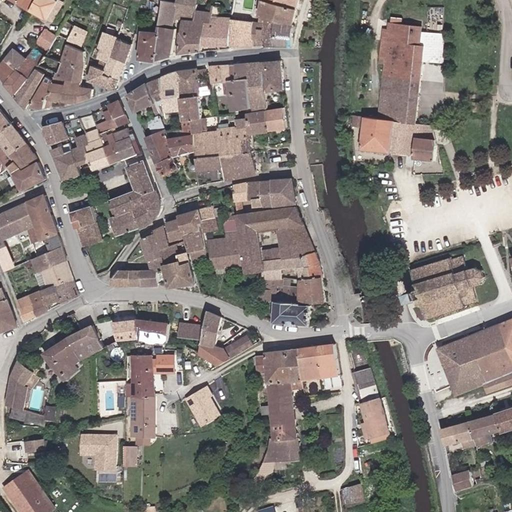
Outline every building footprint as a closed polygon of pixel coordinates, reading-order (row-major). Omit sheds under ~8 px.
[(57,0),(35,0),(34,3),(50,13),(57,0)] [(179,0),(164,0),(162,28),(160,55),(173,51),(178,25),(175,24),(177,13),(179,0)] [(198,4),(198,0),(179,0),(177,13),(185,14),(196,16),(198,4)] [(205,40),(231,41),(230,14),(217,12),(219,1),(214,0),(213,5),(209,17),(204,17),(205,40)] [(262,15),(260,20),(273,22),(275,18),(295,23),(302,0),(264,0),(260,15),(262,15)] [(213,5),(198,4),(196,16),(185,14),(181,49),(205,46),(205,40),(204,17),(209,17),(213,5)] [(0,43),(15,18),(0,8),(0,43)] [(92,24),(71,13),(68,18),(68,19),(66,22),(62,28),(86,37),(92,24)] [(257,20),(234,15),(230,14),(231,41),(256,41),(257,20)] [(271,41),(273,22),(260,20),(257,20),(256,41),(271,41)] [(295,26),(273,22),(271,41),(294,43),(295,26)] [(391,22),(390,41),(422,43),(424,25),(391,22)] [(54,42),(61,30),(49,24),(42,36),(54,42)] [(107,44),(105,48),(108,49),(117,53),(121,38),(123,29),(108,24),(103,43),(107,44)] [(160,57),(160,55),(162,28),(145,26),(142,55),(160,57)] [(121,38),(117,53),(129,57),(137,34),(123,29),(121,38)] [(73,76),(81,79),(88,57),(90,44),(84,42),(78,39),(77,38),(73,37),(72,36),(72,37),(66,50),(65,54),(65,55),(64,56),(63,60),(60,65),(58,71),(62,72),(64,73),(70,75),(73,76)] [(386,58),(385,76),(405,79),(407,62),(426,62),(428,44),(422,43),(390,41),(383,40),(382,57),(386,58)] [(40,67),(41,66),(44,60),(46,57),(48,53),(50,50),(37,41),(30,51),(20,65),(7,54),(0,67),(3,72),(19,91),(40,67)] [(18,41),(7,54),(20,65),(30,51),(18,41)] [(102,61),(110,66),(117,53),(108,49),(102,61)] [(121,75),(129,57),(117,53),(110,66),(109,69),(121,75)] [(250,59),(256,101),(257,104),(270,103),(269,87),(286,85),(286,80),(283,56),(250,59)] [(116,84),(121,75),(109,69),(110,66),(102,61),(98,59),(91,72),(116,84)] [(237,104),(249,102),(256,101),(250,59),(239,59),(212,62),(215,78),(227,77),(234,77),(235,87),(237,104)] [(407,62),(405,79),(425,81),(426,62),(407,62)] [(180,67),(184,93),(204,90),(200,72),(208,71),(207,63),(180,67)] [(28,102),(48,69),(46,68),(41,66),(40,67),(19,91),(27,102),(28,102)] [(172,70),(150,79),(161,111),(169,109),(170,112),(187,110),(184,93),(180,67),(172,70)] [(64,73),(62,72),(58,71),(57,73),(56,76),(54,81),(52,85),(46,100),(45,104),(53,102),(55,95),(67,96),(70,85),(72,80),(73,76),(70,75),(64,73)] [(31,102),(45,104),(46,100),(52,85),(54,81),(56,76),(53,74),(51,77),(47,75),(31,102)] [(81,81),(81,79),(73,76),(72,80),(70,85),(67,96),(76,96),(81,81)] [(425,81),(405,79),(385,76),(380,119),(396,120),(420,123),(423,94),(425,81)] [(234,77),(227,77),(228,88),(235,87),(234,77)] [(76,96),(75,97),(83,95),(87,93),(93,92),(95,83),(81,79),(81,81),(76,96)] [(152,132),(167,126),(161,111),(150,79),(130,91),(137,108),(152,102),(156,113),(147,117),(152,132)] [(187,110),(188,115),(208,113),(204,90),(184,93),(187,110)] [(108,117),(115,114),(126,110),(123,103),(121,96),(111,98),(109,100),(111,105),(104,108),(107,114),(108,117)] [(0,129),(13,120),(0,101),(0,129)] [(290,126),(287,104),(268,106),(270,128),(290,126)] [(253,130),(270,128),(268,106),(250,109),(250,112),(252,123),(253,130)] [(129,118),(126,110),(115,114),(118,123),(129,118)] [(199,129),(224,126),(221,112),(216,112),(208,113),(188,115),(190,131),(199,129)] [(111,125),(108,117),(107,114),(96,119),(98,124),(100,129),(111,125)] [(365,126),(366,117),(354,116),(354,121),(354,125),(365,126)] [(68,132),(64,120),(63,117),(51,120),(48,123),(46,126),(51,139),(68,132)] [(363,149),(393,152),(396,120),(380,119),(366,117),(365,126),(363,149)] [(21,142),(27,139),(15,122),(13,120),(0,129),(0,144),(2,143),(3,143),(7,148),(8,149),(8,150),(9,150),(9,151),(11,150),(16,146),(20,143),(21,142)] [(433,124),(420,123),(396,120),(393,152),(417,154),(417,157),(434,159),(438,143),(433,124)] [(112,129),(122,155),(142,148),(132,126),(130,127),(128,123),(112,129)] [(200,159),(224,155),(255,149),(253,130),(252,123),(239,124),(224,126),(199,129),(199,149),(200,159)] [(98,124),(85,129),(88,138),(101,134),(100,129),(98,124)] [(101,134),(110,159),(122,155),(112,129),(112,128),(111,125),(100,129),(101,134)] [(157,160),(175,153),(169,133),(167,126),(152,132),(147,133),(157,160)] [(64,176),(66,175),(82,170),(78,159),(91,154),(86,139),(88,138),(85,129),(76,132),(77,139),(71,141),(69,137),(53,143),(64,176)] [(199,149),(199,129),(190,131),(169,133),(175,153),(199,149)] [(101,134),(88,138),(86,139),(91,154),(94,165),(107,160),(110,159),(101,134)] [(0,165),(2,168),(3,169),(12,163),(17,170),(24,185),(29,183),(35,180),(40,177),(47,174),(48,174),(46,170),(43,164),(40,159),(36,161),(35,158),(39,155),(38,153),(27,139),(21,142),(20,143),(16,146),(11,150),(9,151),(9,150),(8,150),(8,149),(7,148),(3,143),(2,143),(0,144),(0,165)] [(226,177),(257,171),(255,149),(224,155),(226,177)] [(157,160),(163,173),(180,165),(175,153),(157,160)] [(137,186),(111,196),(116,213),(113,214),(118,231),(146,222),(153,217),(158,211),(160,206),(160,202),(145,155),(128,161),(136,184),(136,185),(137,186)] [(201,182),(226,177),(224,155),(200,159),(200,164),(195,166),(195,167),(195,168),(196,169),(200,170),(201,182)] [(297,178),(276,180),(279,204),(302,201),(297,178)] [(276,180),(254,183),(255,202),(260,201),(261,207),(279,204),(276,180)] [(255,202),(254,183),(240,186),(241,203),(255,202)] [(39,269),(42,268),(67,257),(45,191),(0,211),(0,237),(2,236),(26,225),(37,254),(34,255),(39,269)] [(72,209),(77,224),(78,224),(88,221),(99,218),(94,202),(72,209)] [(201,218),(211,215),(214,214),(213,210),(213,206),(212,202),(177,212),(178,216),(183,234),(187,249),(203,245),(199,230),(197,221),(201,220),(201,218)] [(297,202),(236,213),(235,213),(238,228),(227,230),(228,235),(205,238),(211,265),(243,261),(245,272),(263,269),(261,257),(259,246),(257,228),(274,226),(305,221),(297,202)] [(213,227),(211,215),(201,218),(201,220),(197,221),(199,230),(213,227)] [(183,234),(178,216),(166,220),(167,238),(183,234)] [(90,228),(80,231),(84,241),(101,236),(104,235),(99,218),(88,221),(90,228)] [(78,224),(80,231),(90,228),(88,221),(78,224)] [(278,243),(296,240),(311,237),(305,221),(274,226),(278,243)] [(164,274),(163,270),(160,260),(158,260),(156,253),(167,250),(167,249),(167,246),(165,227),(157,231),(156,231),(157,235),(146,239),(141,241),(148,273),(157,273),(164,274)] [(0,237),(0,256),(5,268),(14,264),(2,236),(0,237)] [(316,250),(311,237),(296,240),(298,253),(316,250)] [(298,253),(296,240),(278,243),(280,255),(298,253)] [(261,257),(280,255),(278,243),(259,246),(261,257)] [(167,249),(167,250),(170,260),(175,259),(185,256),(181,245),(167,249)] [(205,254),(203,245),(187,249),(189,257),(205,254)] [(160,260),(163,270),(177,267),(175,259),(170,260),(167,250),(156,253),(158,260),(160,260)] [(262,277),(278,276),(278,273),(278,268),(296,268),(298,276),(321,275),(323,275),(321,267),(316,250),(298,253),(280,255),(261,257),(263,269),(262,273),(262,277)] [(459,267),(467,266),(462,254),(458,256),(451,258),(454,265),(455,269),(459,267)] [(170,290),(171,290),(194,286),(185,256),(175,259),(177,267),(163,270),(164,274),(170,290)] [(475,263),(467,266),(459,267),(455,269),(454,265),(451,258),(451,256),(445,258),(416,269),(410,272),(414,283),(410,284),(412,290),(409,291),(408,292),(412,304),(417,302),(418,307),(422,306),(427,320),(468,305),(467,303),(463,293),(465,292),(474,289),(482,285),(485,282),(486,280),(486,279),(487,277),(487,272),(485,269),(481,266),(480,264),(475,263)] [(67,257),(42,268),(48,282),(43,284),(44,287),(73,276),(67,257)] [(42,268),(39,269),(35,271),(40,285),(43,284),(48,282),(42,268)] [(281,276),(293,276),(298,276),(296,268),(278,268),(278,273),(281,273),(281,276)] [(139,287),(138,273),(123,273),(118,273),(113,282),(112,288),(139,287)] [(139,287),(158,286),(157,273),(148,273),(138,273),(139,287)] [(324,300),(321,275),(298,276),(298,287),(300,301),(324,300)] [(44,287),(41,289),(45,302),(59,296),(60,300),(79,291),(73,276),(44,287)] [(259,296),(258,298),(275,299),(275,320),(293,321),(307,322),(311,322),(310,303),(300,303),(300,301),(298,287),(294,287),(286,287),(282,287),(281,281),(281,276),(278,276),(262,277),(259,296)] [(40,289),(28,293),(36,314),(47,307),(45,302),(41,289),(40,289)] [(463,293),(467,303),(472,301),(473,300),(478,298),(474,289),(465,292),(463,293)] [(36,314),(28,293),(16,299),(24,320),(36,314)] [(5,297),(0,298),(0,328),(15,323),(5,297)] [(207,308),(198,351),(218,364),(254,341),(248,334),(217,354),(213,349),(215,343),(217,343),(222,315),(207,308)] [(511,315),(502,319),(511,344),(511,345),(511,315)] [(113,330),(110,316),(98,318),(99,321),(102,321),(103,332),(113,330)] [(146,319),(136,318),(137,341),(145,341),(145,339),(146,319)] [(156,320),(146,319),(145,339),(155,340),(156,320)] [(481,355),(511,344),(502,319),(472,330),(481,355)] [(168,321),(156,320),(155,340),(166,342),(168,321)] [(91,323),(67,335),(77,358),(101,345),(91,323)] [(448,367),(481,355),(472,330),(439,342),(448,367)] [(59,376),(74,362),(77,358),(67,335),(61,338),(42,350),(57,373),(59,376)] [(333,341),(315,342),(319,374),(321,386),(340,383),(333,341)] [(300,376),(319,374),(315,342),(296,345),(299,370),(300,376)] [(511,345),(511,344),(481,355),(448,367),(452,379),(456,389),(493,376),(497,386),(511,381),(511,345)] [(296,345),(286,346),(288,377),(289,385),(300,384),(300,382),(300,380),(300,376),(299,370),(296,345)] [(262,349),(262,353),(253,354),(253,359),(255,370),(265,369),(266,376),(261,377),(259,378),(260,379),(260,383),(265,383),(266,383),(266,380),(288,377),(286,346),(262,349)] [(127,395),(131,395),(140,396),(152,396),(152,377),(152,361),(153,354),(133,354),(131,382),(125,381),(125,395),(127,395)] [(23,385),(24,383),(30,370),(28,368),(24,365),(18,360),(11,376),(23,385)] [(77,365),(74,362),(59,376),(63,380),(77,365)] [(352,368),(359,398),(370,396),(376,394),(368,363),(352,368)] [(38,369),(30,364),(28,368),(30,370),(35,374),(38,369)] [(25,400),(29,400),(30,386),(36,374),(35,374),(30,370),(24,383),(27,384),(25,400)] [(57,373),(47,384),(49,385),(59,376),(57,373)] [(11,376),(6,403),(7,402),(25,407),(25,400),(27,384),(24,383),(23,385),(11,376)] [(288,377),(266,380),(266,383),(269,403),(255,404),(255,410),(269,408),(273,437),(257,460),(291,456),(297,455),(289,385),(288,377)] [(211,391),(207,385),(206,383),(183,397),(184,399),(200,423),(217,410),(206,394),(211,391)] [(131,395),(129,434),(152,433),(152,396),(140,396),(131,395)] [(366,440),(370,439),(387,435),(377,398),(361,401),(367,421),(369,429),(364,431),(366,440)] [(503,423),(504,426),(511,422),(511,401),(497,406),(498,409),(499,411),(501,416),(501,417),(502,418),(502,419),(502,420),(503,423)] [(48,402),(46,413),(46,415),(54,415),(54,402),(48,402)] [(27,408),(25,423),(45,425),(46,415),(46,413),(27,408)] [(498,409),(470,416),(471,418),(473,427),(473,430),(474,430),(474,431),(474,432),(476,440),(505,430),(504,428),(504,426),(503,423),(502,420),(502,419),(502,418),(501,417),(501,416),(499,411),(498,409)] [(471,418),(470,416),(442,424),(445,441),(474,432),(474,431),(474,430),(473,430),(473,427),(471,418)] [(25,423),(24,439),(45,435),(45,425),(25,423)] [(147,437),(137,436),(136,446),(147,445),(147,437)] [(26,440),(27,451),(44,448),(43,437),(26,440)] [(119,464),(119,466),(131,466),(132,447),(120,446),(119,464)] [(451,470),(455,485),(485,475),(484,471),(483,469),(481,462),(451,470)] [(30,470),(27,472),(42,497),(35,501),(41,511),(45,511),(52,508),(30,470)] [(14,489),(8,492),(20,511),(41,511),(35,501),(42,497),(27,472),(10,481),(14,489)] [(359,494),(358,476),(339,481),(342,498),(359,494)] [(4,485),(8,492),(14,489),(10,481),(4,485)] [(277,511),(276,503),(259,508),(260,511),(277,511)]
